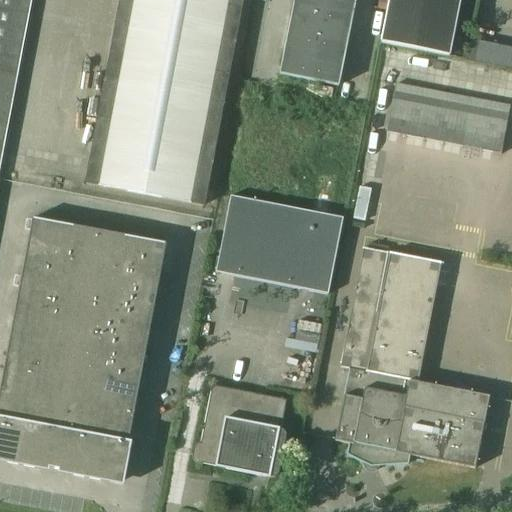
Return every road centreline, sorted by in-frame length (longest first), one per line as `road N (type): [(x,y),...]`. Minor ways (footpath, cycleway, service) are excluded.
road 1 (unclassified): [(0,286),(15,199),(189,232),(131,501)]
road 2 (unknown): [(501,511),(499,361),(464,275),(454,203)]
road 3 (unclassified): [(0,475),(131,501)]
